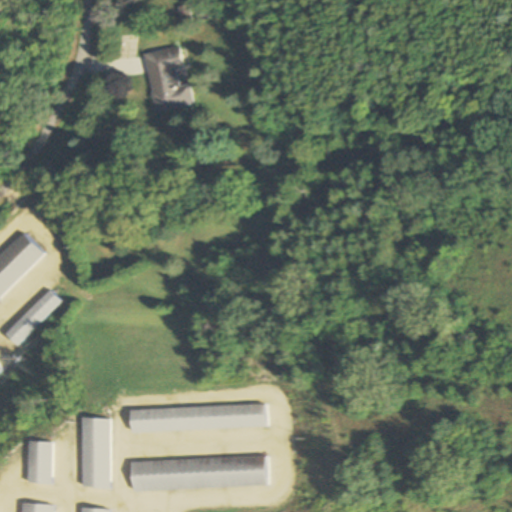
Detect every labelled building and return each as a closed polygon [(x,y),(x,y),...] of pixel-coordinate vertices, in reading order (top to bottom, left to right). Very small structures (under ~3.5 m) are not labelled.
[(180,8),(181,20),(188,19),(187,7),(180,8)] [(146,54),(157,113),(193,106),(182,47),(146,54)] [(0,258),(0,300),(47,254),(26,233),(0,258)] [(7,335),(20,347),(65,302),(52,290),(7,335)] [(138,410),(139,433),(266,429),(265,406),(138,410)] [(83,489),(113,490),(116,420),(86,419),(83,489)] [(53,444),(29,443),(28,485),(52,486),(53,444)] [(266,459),(136,463),(137,492),(267,488),(266,459)]
